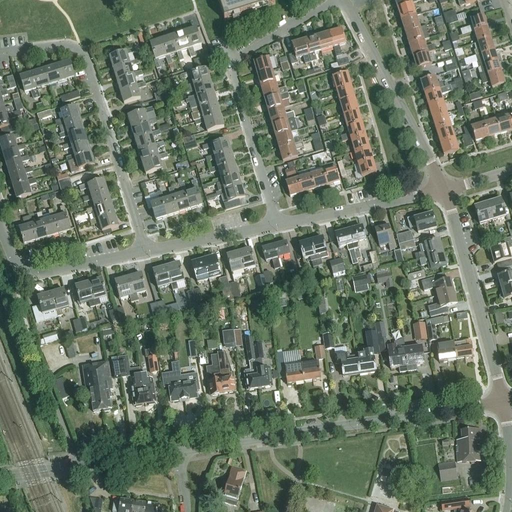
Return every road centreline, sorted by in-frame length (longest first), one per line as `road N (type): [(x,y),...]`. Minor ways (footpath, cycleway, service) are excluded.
road 1 (tertiary): [(178,449),(503,402)]
road 2 (residential): [(275,227),(231,59),(341,0)]
road 3 (residential): [(143,253),(80,51),(0,54)]
road 4 (residential): [(503,402),(445,191)]
road 5 (residential): [(445,191),(343,0)]
road 6 (residential): [(275,227),(445,191)]
road 7 (residential): [(143,253),(275,227)]
road 8 (residential): [(21,268),(39,273),(143,253)]
